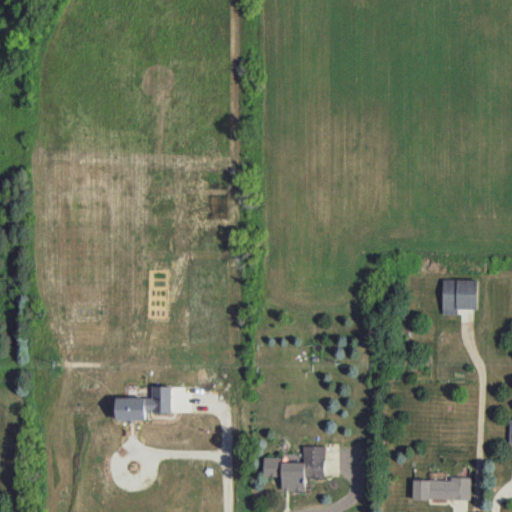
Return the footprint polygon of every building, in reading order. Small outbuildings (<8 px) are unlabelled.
[(442,314),(458,314),(458,308),(477,309),(477,279),(442,279),(442,314)] [(171,412),(171,386),(152,386),(152,397),(116,398),(117,420),(147,419),(147,412),(171,412)] [(172,409),(190,409),(189,387),(172,387),(172,409)] [(263,476),(281,476),(281,490),(305,490),(305,476),(325,476),(325,445),(303,445),(303,462),(280,462),(280,457),(264,457),(263,476)] [(413,479),(413,498),(470,499),(470,477),(451,477),(450,480),(413,479)]
